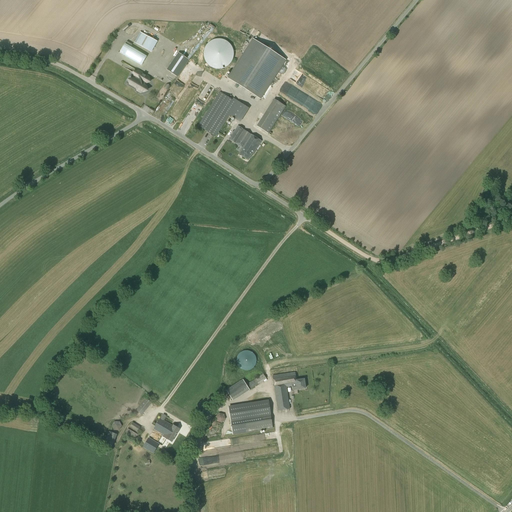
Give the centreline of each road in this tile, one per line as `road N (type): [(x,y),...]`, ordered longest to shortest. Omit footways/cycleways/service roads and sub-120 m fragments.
road 1 (unclassified): [(258,187),(416,0)]
road 2 (track): [(304,218),(373,261),(511,218)]
road 3 (unclassified): [(0,206),(143,112)]
road 4 (unclassified): [(143,112),(59,65),(0,52)]
road 5 (unclassified): [(258,187),(143,112)]
